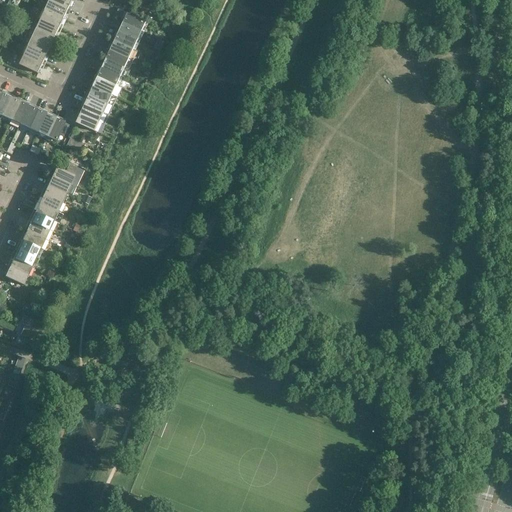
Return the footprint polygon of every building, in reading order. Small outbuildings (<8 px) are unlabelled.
[(73,0),(72,0),(50,0),(50,1),(68,9),(73,0)] [(64,18),(68,9),(50,1),(45,10),(64,18)] [(60,28),(64,18),(45,10),(41,19),(60,28)] [(142,31),(146,22),(128,13),(123,22),(142,31)] [(56,37),(60,28),(41,19),(37,28),(56,37)] [(142,31),(123,22),(119,31),(138,40),(142,31)] [(51,46),(56,37),(37,28),(33,37),(51,46)] [(138,40),(119,31),(115,40),(134,49),(138,40)] [(47,55),(51,46),(33,37),(28,46),(47,55)] [(134,49),(115,40),(111,49),(129,58),(134,49)] [(43,64),(47,55),(28,46),(24,55),(43,64)] [(129,58),(111,49),(106,59),(125,67),(129,58)] [(20,65),(38,73),(43,64),(24,55),(20,65)] [(125,67),(106,59),(102,68),(121,77),(125,67)] [(121,77),(102,68),(98,77),(116,86),(121,77)] [(116,86),(98,77),(93,86),(112,95),(116,86)] [(112,95),(93,86),(89,95),(108,104),(112,95)] [(0,93),(0,115),(1,116),(10,97),(0,93)] [(108,104),(89,95),(85,104),(104,113),(108,104)] [(10,97),(1,116),(10,120),(19,101),(10,97)] [(19,101),(10,120),(19,124),(28,105),(19,101)] [(104,113),(85,104),(81,114),(99,122),(104,113)] [(28,105),(19,124),(28,128),(37,110),(28,105)] [(37,110),(28,128),(37,133),(46,114),(37,110)] [(46,114),(37,133),(47,137),(55,118),(46,114)] [(76,123),(95,131),(99,122),(81,114),(76,123)] [(55,118),(47,137),(56,141),(60,132),(65,134),(68,127),(63,125),(65,123),(55,118)] [(56,167),(51,177),(70,185),(75,188),(83,171),(69,164),(66,171),(56,167)] [(51,177),(47,185),(66,194),(71,196),(75,188),(70,185),(51,177)] [(43,194),(62,203),(66,194),(47,185),(43,194)] [(43,194),(39,203),(57,212),(59,213),(63,204),(62,203),(43,194)] [(86,195),(83,201),(89,204),(92,198),(86,195)] [(34,213),(53,221),(57,212),(39,203),(34,213)] [(30,222),(49,231),(53,221),(34,213),(30,222)] [(45,240),(49,231),(30,222),(26,231),(45,240)] [(22,240),(40,249),(45,240),(26,231),(22,240)] [(17,249),(36,258),(40,249),(22,240),(17,249)] [(13,258),(32,267),(36,258),(17,249),(13,258)] [(9,268),(27,276),(32,267),(13,258),(9,268)] [(5,277),(23,285),(27,276),(9,268),(5,277)] [(23,316),(20,323),(26,326),(29,319),(23,316)]
